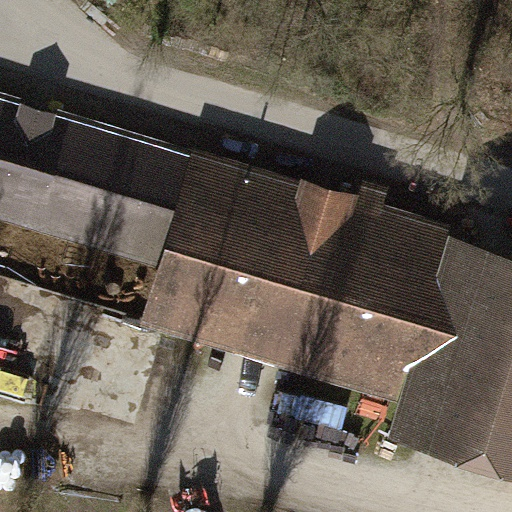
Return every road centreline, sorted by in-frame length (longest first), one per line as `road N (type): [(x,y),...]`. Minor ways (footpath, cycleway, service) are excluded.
road 1 (track): [(511,191),(143,83),(73,43),(25,0)]
road 2 (track): [(474,511),(310,476),(0,433)]
road 3 (track): [(446,173),(450,0)]
